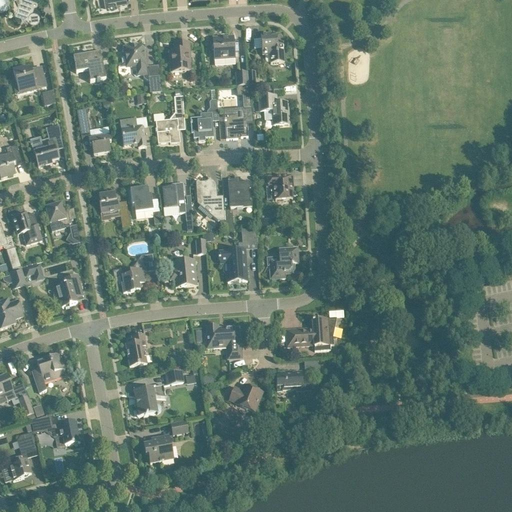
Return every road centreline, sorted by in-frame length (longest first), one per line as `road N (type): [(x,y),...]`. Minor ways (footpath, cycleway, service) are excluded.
road 1 (residential): [(316,153),(308,42),(295,16),(271,9),(71,30)]
road 2 (residential): [(0,199),(77,177),(316,153)]
road 3 (residential): [(16,511),(112,483),(88,328)]
road 4 (residential): [(263,304),(298,302),(321,281),(316,153)]
road 5 (residential): [(88,328),(263,304)]
